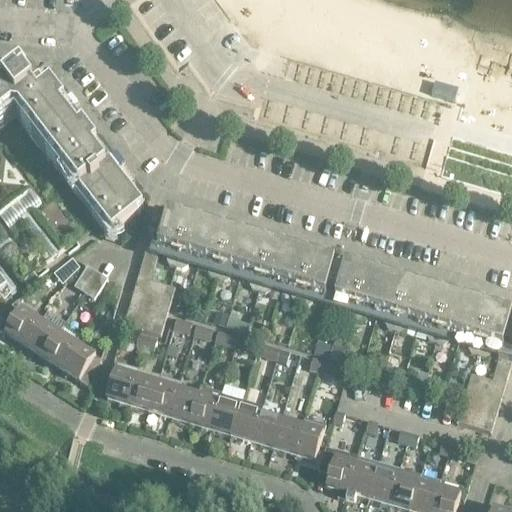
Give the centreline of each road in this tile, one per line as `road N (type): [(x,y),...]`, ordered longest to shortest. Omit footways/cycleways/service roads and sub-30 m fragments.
road 1 (residential): [(511,257),(188,163),(168,151),(76,31),(0,22)]
road 2 (residential): [(84,428),(288,493),(303,511)]
road 3 (residential): [(497,447),(341,402)]
